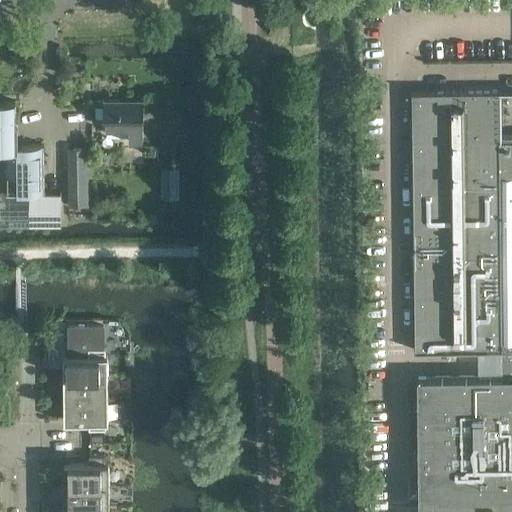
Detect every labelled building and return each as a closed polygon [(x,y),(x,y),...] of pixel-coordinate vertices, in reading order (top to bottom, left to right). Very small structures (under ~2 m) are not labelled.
[(362,46),(386,45),(385,26),(362,26),(362,46)] [(511,134),(501,135),(500,90),(419,91),(414,91),(415,98),(416,217),(417,343),(417,350),(451,350),(454,359),(462,359),(464,349),(511,348),(511,134)] [(44,192),(44,144),(18,144),(18,126),(18,124),(17,123),(16,121),(15,100),(0,100),(0,163),(7,164),(7,190),(0,190),(0,225),(61,225),(61,192),(44,192)] [(143,139),(143,100),(105,100),(105,127),(130,127),(130,139),(143,139)] [(88,205),(87,149),(68,149),(69,205),(88,205)] [(178,199),(179,170),(163,170),(163,199),(178,199)] [(88,355),(88,348),(88,339),(76,339),(76,355),(88,355)] [(108,377),(108,355),(105,355),(105,347),(88,348),(88,355),(76,355),(64,355),(64,362),(64,378),(108,377)] [(511,511),(511,374),(418,375),(419,511),(511,511)] [(108,399),(108,377),(64,378),(64,399),(108,399)] [(108,422),(108,399),(64,399),(64,422),(89,422),(89,429),(106,429),(106,422),(108,422)] [(109,484),(109,462),(106,462),(106,455),(89,455),(89,462),(65,462),(65,485),(109,484)] [(109,506),(109,484),(65,485),(65,507),(109,506)]
